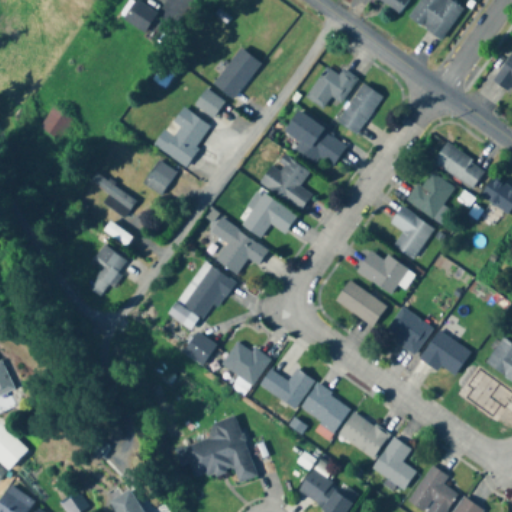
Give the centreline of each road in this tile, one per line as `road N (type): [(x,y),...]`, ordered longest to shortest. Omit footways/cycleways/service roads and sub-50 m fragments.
road 1 (residential): [(340,17),(127,311),(92,314),(73,298),(0,192)]
road 2 (residential): [(511,453),(481,447),(290,310),(438,83)]
road 3 (residential): [(511,137),(315,0)]
